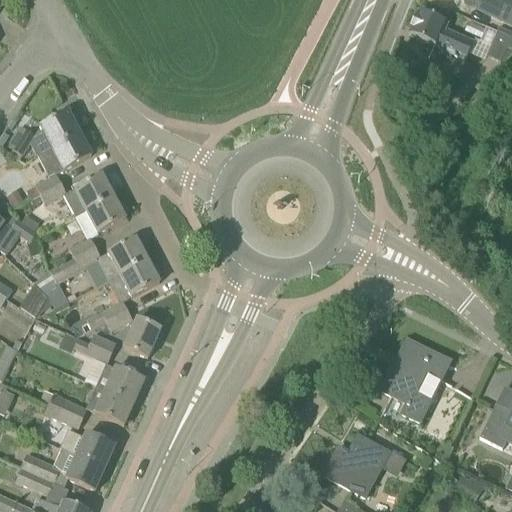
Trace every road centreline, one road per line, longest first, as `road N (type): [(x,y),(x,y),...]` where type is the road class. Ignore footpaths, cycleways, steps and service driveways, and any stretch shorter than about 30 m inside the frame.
road 1 (residential): [(250,511),(410,265)]
road 2 (secondary): [(142,511),(257,267)]
road 3 (residential): [(225,185),(147,146),(118,118),(65,37)]
road 4 (secondary): [(306,152),(372,0)]
road 5 (tertiary): [(511,344),(410,265)]
